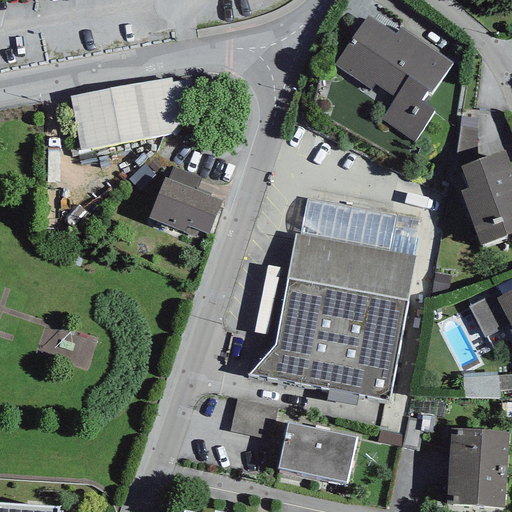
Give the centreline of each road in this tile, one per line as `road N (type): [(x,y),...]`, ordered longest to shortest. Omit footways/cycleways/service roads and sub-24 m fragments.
road 1 (residential): [(291,51),(150,511)]
road 2 (residential): [(0,85),(198,50),(291,51)]
